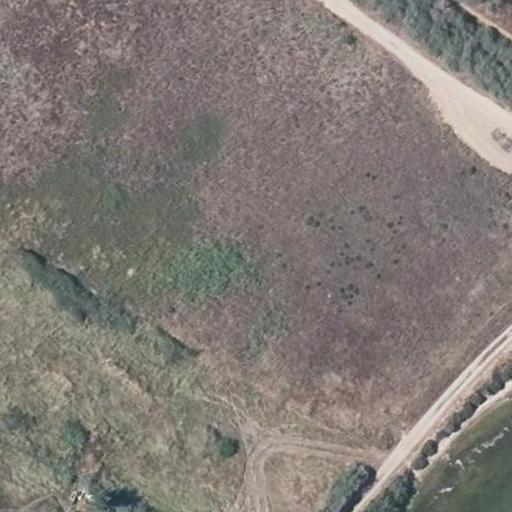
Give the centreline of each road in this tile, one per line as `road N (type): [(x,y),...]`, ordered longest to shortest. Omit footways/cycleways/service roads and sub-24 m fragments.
road 1 (track): [(360,0),(511,131)]
road 2 (track): [(511,354),(384,479)]
